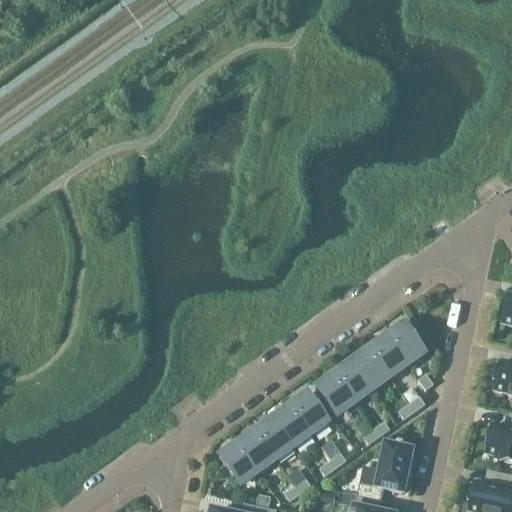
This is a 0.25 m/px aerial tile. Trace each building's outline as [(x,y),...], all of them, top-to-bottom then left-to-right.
[(511,298),(508,298),(506,307),(503,319),(504,319),(502,327),(511,329),(511,298)] [(387,340),(408,369),(426,356),(405,327),(387,340)] [(370,353),(390,382),(408,369),(387,340),(370,353)] [(352,365),(373,395),(390,382),(370,353),(352,365)] [(373,395),(352,365),(334,378),(355,407),(373,395)] [(511,367),(500,365),(499,372),(498,372),(495,387),(494,394),(509,398),(508,402),(511,402),(511,367)] [(337,421),(355,407),(334,378),(316,391),(337,421)] [(434,389),(426,378),(418,384),(425,394),(434,389)] [(291,409),(312,439),(329,426),(308,396),(291,409)] [(409,408),(415,416),(425,409),(419,401),(409,408)] [(415,416),(409,408),(398,416),(404,424),(415,416)] [(273,422),(294,451),(312,439),(291,409),(273,422)] [(294,451),(273,422),(256,434),(276,464),(294,451)] [(384,426),(374,433),(379,441),(390,434),(384,426)] [(511,432),(510,432),(493,428),(491,437),(490,437),(488,449),(486,458),(500,461),(499,465),(511,467),(511,432)] [(379,441),(374,433),(363,441),(369,449),(379,441)] [(237,447),(258,477),(276,464),(256,434),(237,447)] [(240,490),(258,477),(237,447),(219,461),(240,490)] [(381,505),(384,493),(402,496),(406,481),(408,470),(411,455),(386,449),(377,490),(360,486),(357,499),(381,505)] [(340,457),(330,465),(336,473),(346,465),(340,457)] [(336,473),(330,465),(319,472),(325,481),(336,473)] [(511,511),(511,480),(503,479),(500,491),(484,488),(474,486),(473,493),(472,493),(469,507),(470,508),(468,511),(511,511)] [(295,490),(301,498),(311,491),(305,482),(295,490)] [(301,498),(295,490),(284,498),(290,506),(301,498)] [(256,508),(268,511),(270,501),(258,498),(256,508)] [(379,511),(381,505),(357,500),(357,499),(356,502),(355,507),(354,511),(346,510),(345,511),(379,511)]
